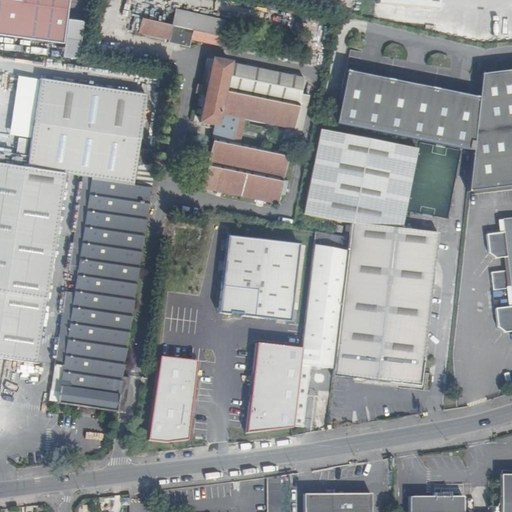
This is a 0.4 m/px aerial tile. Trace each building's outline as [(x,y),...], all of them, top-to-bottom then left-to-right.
[(68,0),(0,0),(0,37),(63,46),(68,0)] [(320,0),(320,6),(346,9),(346,0),(320,0)] [(376,0),(376,2),(437,8),(437,0),(376,0)] [(132,1),(130,11),(143,14),(145,4),(132,1)] [(135,19),(134,23),(141,24),(139,34),(169,40),(168,44),(189,48),(191,41),(221,47),(223,38),(221,38),(224,23),(176,12),(172,27),(135,19)] [(141,24),(134,23),(132,32),(139,34),(141,24)] [(244,120),(301,132),(308,104),(299,102),(304,79),(213,61),(199,123),(216,127),(203,190),(277,206),(288,155),(238,145),(244,120)] [(478,99),(346,72),(336,125),(472,153),(468,193),(511,187),(511,71),(480,75),(478,99)] [(0,380),(3,360),(33,365),(36,365),(65,175),(83,178),(73,248),(74,248),(82,194),(147,204),(155,153),(141,151),(141,153),(137,153),(145,96),(73,85),(39,80),(27,158),(20,157),(0,153),(0,380)] [(401,230),(401,229),(403,219),(417,150),(319,131),(302,215),(336,222),(350,224),(371,226),(401,230)] [(151,180),(148,204),(147,207),(152,208),(152,203),(153,203),(157,181),(151,180)] [(53,384),(52,384),(51,391),(59,392),(58,404),(116,413),(117,409),(122,378),(121,378),(144,223),(147,204),(82,194),(74,248),(68,292),(67,292),(53,384)] [(422,369),(437,233),(401,229),(401,230),(371,226),(350,224),(347,253),(333,370),(332,378),(345,379),(420,387),(422,369)] [(315,234),(313,246),(333,250),(335,237),(315,234)] [(346,239),(335,237),(333,250),(344,252),(346,239)] [(230,314),(232,315),(241,240),(227,238),(219,310),(221,310),(223,314),(224,316),(230,316),(230,314)] [(241,240),(232,315),(241,316),(241,318),(290,323),(291,311),(292,304),(298,246),(241,240)] [(313,246),(302,348),(293,427),(303,428),(310,367),(333,370),(347,253),(344,252),(333,250),(313,246)] [(293,427),(302,348),(256,344),(246,434),(293,427)] [(196,363),(159,359),(147,441),(165,444),(187,440),(196,363)] [(117,409),(116,413),(123,414),(129,379),(122,378),(117,409)] [(511,511),(511,474),(497,474),(497,511),(511,511)] [(281,511),(282,476),(269,478),(268,511),(281,511)] [(371,511),(372,493),(305,494),(305,511),(371,511)] [(464,511),(464,497),(452,497),(452,493),(436,493),(435,497),(410,497),(410,511),(464,511)]
